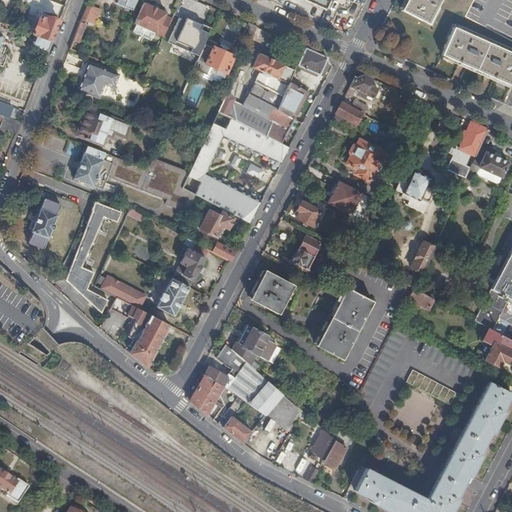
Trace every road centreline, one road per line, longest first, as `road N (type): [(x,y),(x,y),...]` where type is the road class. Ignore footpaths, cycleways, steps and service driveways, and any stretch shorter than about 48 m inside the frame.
road 1 (residential): [(169,398),(353,56)]
road 2 (track): [(53,351),(130,419),(270,511)]
road 3 (residential): [(169,398),(255,466),(346,511)]
road 4 (residential): [(77,0),(10,173)]
road 5 (tertiary): [(353,56),(511,127)]
road 6 (tertiary): [(226,0),(353,56)]
road 7 (residential): [(72,318),(169,398)]
